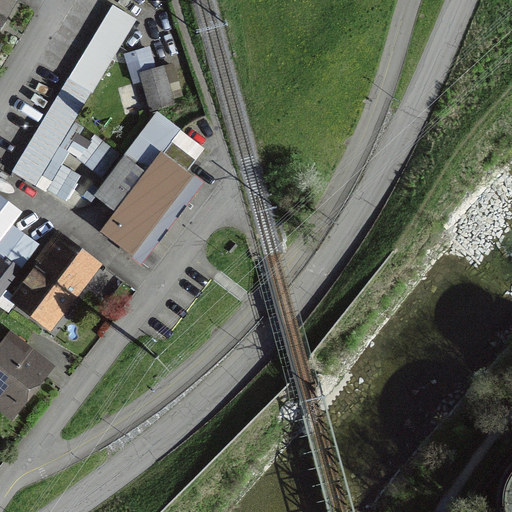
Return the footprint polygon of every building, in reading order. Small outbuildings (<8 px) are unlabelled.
[(110,7),(11,173),(33,187),(89,94),(90,94),(134,21),(110,7)] [(99,233),(131,257),(191,178),(185,173),(193,162),(169,144),(177,134),(155,117),(123,161),(143,176),(99,233)] [(0,291),(35,246),(23,237),(10,227),(19,215),(10,208),(0,200),(0,291)] [(46,265),(18,303),(46,324),(91,264),(64,242),(63,243),(54,236),(37,258),(46,265)] [(4,347),(0,352),(0,394),(15,406),(40,375),(17,357),(25,347),(13,338),(5,348),(4,347)] [(503,498),(505,511),(511,511),(511,472),(507,479),(503,498)]
